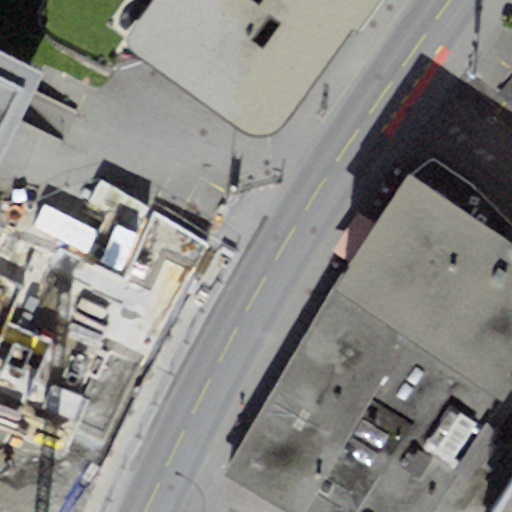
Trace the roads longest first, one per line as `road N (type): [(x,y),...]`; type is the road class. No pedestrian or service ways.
road 1 (secondary): [(455,0),(260,288),(155,511)]
road 2 (unknown): [(40,166),(116,175),(161,152),(209,144),(239,148),(321,195)]
